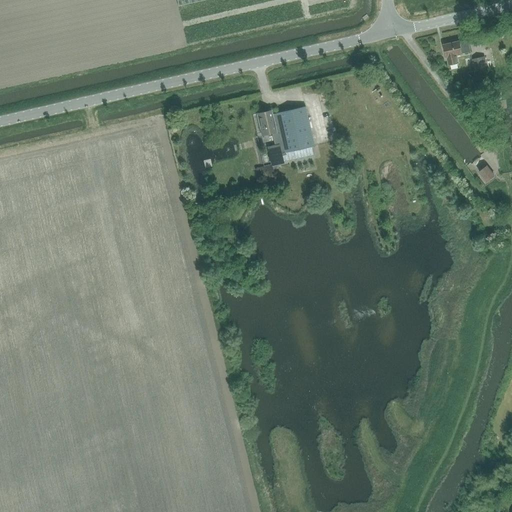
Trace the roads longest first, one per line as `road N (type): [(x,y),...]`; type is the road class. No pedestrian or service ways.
road 1 (unclassified): [(0,121),(394,28)]
road 2 (unclassified): [(394,28),(511,3)]
